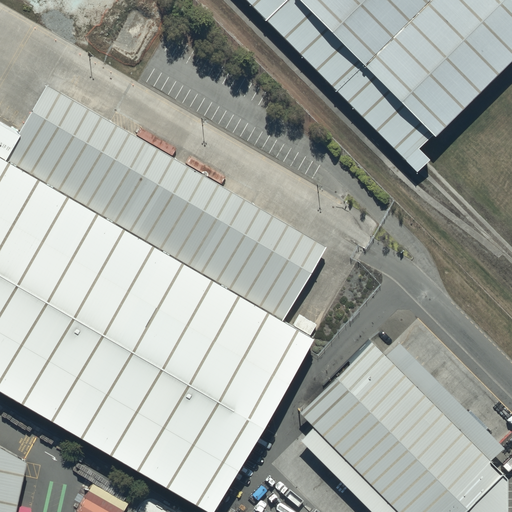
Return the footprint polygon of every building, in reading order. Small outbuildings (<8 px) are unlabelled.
[(423,0),(247,0),(333,87),(423,0)] [(511,0),(423,0),(333,87),(401,157),(511,49),(511,0)] [(44,72),(0,146),(273,304),(316,229),(44,72)] [(0,377),(193,489),(293,316),(273,304),(0,146),(0,377)] [(349,337),(280,407),(386,511),(431,511),(479,464),(349,337)] [(0,438),(0,500),(13,446),(0,438)] [(490,511),(492,477),(479,464),(431,511),(490,511)]
